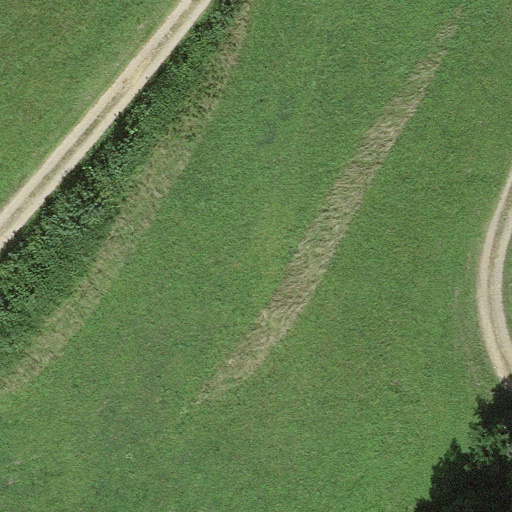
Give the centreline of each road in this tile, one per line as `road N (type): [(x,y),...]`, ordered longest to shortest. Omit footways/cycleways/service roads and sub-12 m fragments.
road 1 (track): [(0,239),(194,0)]
road 2 (track): [(511,183),(492,251),(488,301),(511,371)]
